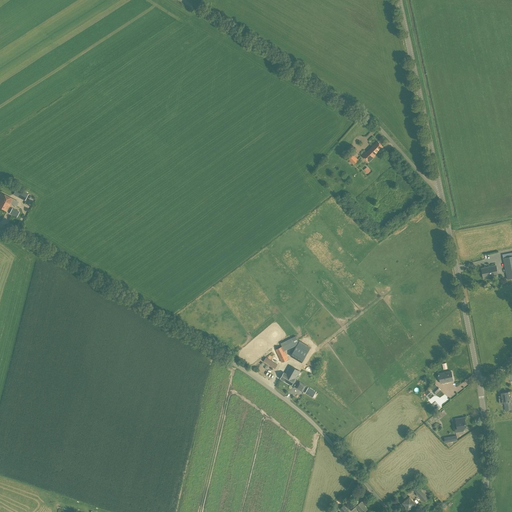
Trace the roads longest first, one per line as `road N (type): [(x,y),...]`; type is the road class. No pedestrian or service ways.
road 1 (unclassified): [(390,511),(287,401),(0,225)]
road 2 (unclassified): [(441,193),(386,131),(180,0)]
road 3 (secondary): [(441,193),(398,0)]
road 4 (secondary): [(479,387),(441,193)]
road 5 (secondary): [(483,511),(488,446),(479,387)]
